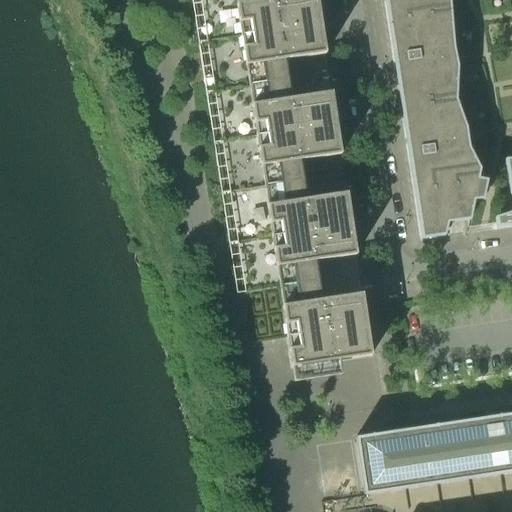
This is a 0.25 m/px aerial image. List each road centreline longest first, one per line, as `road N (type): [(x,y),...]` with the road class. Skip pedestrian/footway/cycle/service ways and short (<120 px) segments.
road 1 (residential): [(388,259),(348,0)]
road 2 (residential): [(388,259),(400,271),(511,254)]
